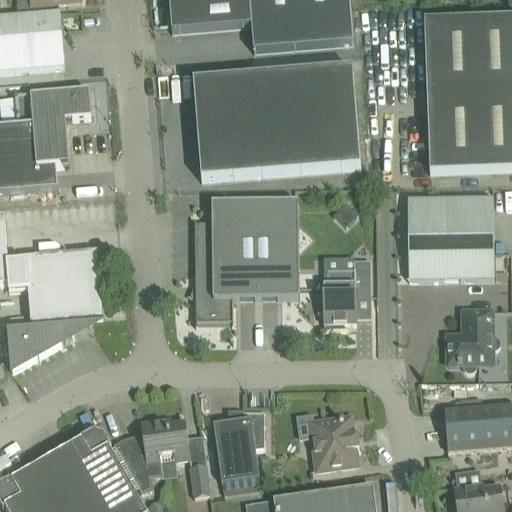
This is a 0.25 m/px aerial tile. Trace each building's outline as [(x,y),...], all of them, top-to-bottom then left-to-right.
[(30,0),(31,0),(18,15),(18,20),(18,21),(55,18),(55,17),(54,9),(82,7),(81,0),(30,0)] [(249,0),(168,0),(172,38),(252,31),(249,0)] [(249,0),(254,57),(274,56),(354,49),(349,0),(249,0)] [(0,77),(45,74),(65,72),(61,17),(55,17),(55,18),(18,21),(18,20),(0,21),(0,77)] [(511,21),(425,25),(430,178),(511,175),(511,21)] [(197,136),(357,123),(353,74),(193,87),(197,136)] [(0,150),(67,145),(66,126),(91,124),(89,95),(18,101),(20,131),(0,132),(0,150)] [(357,123),(197,136),(201,186),(221,184),(361,173),(357,123)] [(0,198),(38,195),(58,194),(56,173),(70,172),(67,145),(0,150),(0,198)] [(408,205),(409,286),(495,285),(493,204),(408,205)] [(232,331),(234,331),(233,304),(300,303),(298,206),(212,208),(212,228),(196,228),(196,226),(195,226),(196,331),(198,331),(198,328),(232,328),(232,331)] [(358,219),(345,207),(333,220),(346,232),(358,219)] [(98,256),(78,258),(27,262),(27,261),(26,261),(26,266),(8,268),(8,258),(7,258),(4,222),(0,222),(0,290),(9,289),(9,297),(29,295),(29,296),(100,290),(98,256)] [(322,335),(347,335),(345,334),(345,330),(357,329),(356,303),(372,303),(371,266),(354,266),(354,277),(329,277),(329,290),(324,290),(324,305),(319,305),(319,318),(324,318),(325,334),(322,334),(322,335)] [(10,337),(12,358),(13,378),(74,343),(73,332),(63,333),(62,327),(103,324),(100,290),(29,296),(32,329),(43,328),(44,335),(10,337)] [(493,342),(492,342),(492,317),(464,317),(464,341),(448,341),(448,370),(464,370),(464,371),(464,372),(464,373),(465,374),(465,375),(466,376),(467,376),(469,377),(470,377),(472,377),(473,376),(474,376),(475,375),(476,374),(476,373),(477,372),(477,370),(477,369),(493,369),(493,355),(495,355),(496,354),(497,354),(498,353),(499,352),(499,351),(500,350),(500,349),(500,348),(500,347),(500,346),(499,345),(499,344),(498,343),(497,343),(496,342),(495,342),(493,342)] [(511,409),(445,414),(448,457),(511,451),(511,409)] [(259,497),(257,484),(260,484),(256,455),(265,453),(265,438),(265,418),(231,418),(232,427),(214,430),(222,489),(224,502),(259,497)] [(67,444),(85,436),(79,422),(61,430),(67,444)] [(311,429),(318,475),(357,470),(354,453),(359,452),(357,439),(353,440),(350,423),(340,425),(339,422),(328,424),(328,427),(311,429)] [(191,467),(188,447),(185,427),(167,429),(166,424),(141,428),(143,442),(135,443),(124,448),(116,452),(118,456),(113,459),(134,496),(139,494),(143,500),(153,496),(151,484),(162,482),(163,485),(178,483),(176,469),(191,467)] [(143,511),(134,496),(113,459),(110,453),(112,452),(104,438),(94,435),(80,443),(81,445),(47,465),(73,511),(143,511)] [(73,511),(47,465),(13,485),(12,482),(0,489),(0,508),(2,511),(73,511)] [(211,501),(207,471),(191,473),(195,503),(211,501)] [(484,493),(484,489),(454,493),(456,511),(503,511),(503,510),(509,509),(507,496),(502,497),(501,491),(484,493)] [(375,511),(373,492),(274,505),(251,509),(251,511),(375,511)]
